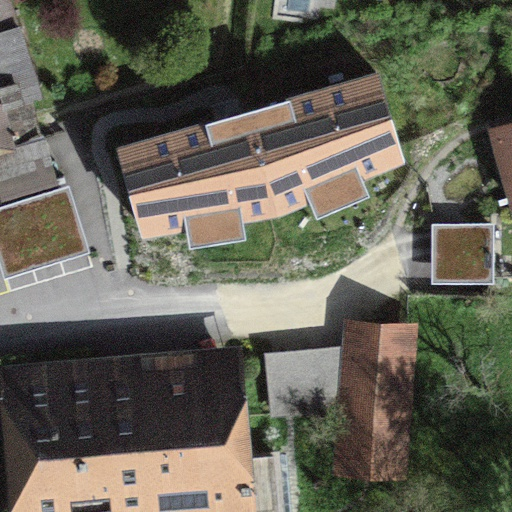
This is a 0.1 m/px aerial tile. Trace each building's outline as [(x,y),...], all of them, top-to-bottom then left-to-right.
[(11,0),(0,0),(0,148),(7,146),(39,129),(28,92),(38,89),(11,0)] [(125,147),(146,224),(276,205),(400,151),(378,70),(125,147)] [(511,129),(491,135),(511,209),(511,129)] [(0,286),(89,261),(65,178),(0,196),(0,286)] [(355,343),(268,352),(273,416),(351,408),(349,464),(394,466),(404,332),(356,328),(355,343)] [(16,366),(27,509),(109,503),(110,511),(152,511),(151,498),(235,492),(236,511),(278,511),(274,453),(246,455),(240,376),(67,390),(65,362),(16,366)]
